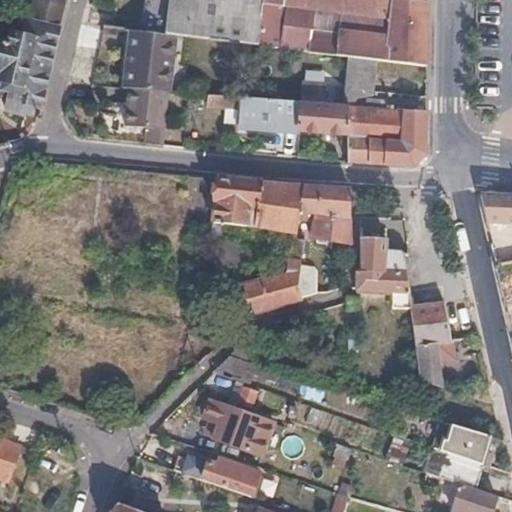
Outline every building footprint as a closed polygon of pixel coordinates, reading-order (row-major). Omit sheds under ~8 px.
[(64,0),(34,0),(30,20),(61,28),(68,1),(64,0)] [(171,13),(172,0),(145,0),(144,10),(171,13)] [(168,34),(179,35),(260,45),(264,0),(172,0),(171,13),(168,34)] [(264,0),(260,45),(264,46),(284,48),(288,7),(273,5),(273,0),(264,0)] [(273,0),(273,5),(288,7),(368,17),(369,0),(273,0)] [(377,61),(429,67),(429,2),(411,0),(394,0),(393,20),(391,37),(366,35),(368,17),(288,7),(284,48),(348,57),(377,61)] [(168,34),(171,13),(144,10),(141,30),(168,34)] [(33,108),(43,109),(61,28),(30,20),(28,20),(24,35),(14,32),(12,43),(6,42),(0,67),(0,68),(5,70),(3,81),(7,81),(5,90),(13,92),(9,110),(27,115),(28,113),(32,113),(33,108)] [(127,65),(125,87),(130,88),(170,91),(172,91),(179,35),(168,34),(141,30),(135,30),(131,65),(127,65)] [(348,57),(342,105),(348,105),(349,135),(373,137),(373,164),(415,168),(428,153),(428,112),(353,106),(354,96),(374,94),(377,61),(348,57)] [(166,145),(170,91),(130,88),(128,125),(147,126),(146,143),(166,145)] [(304,101),(257,98),(203,93),(203,106),(241,108),(240,126),(302,131),(304,101)] [(302,131),(349,135),(348,105),(342,105),(304,101),(302,131)] [(349,135),(351,162),(373,164),(373,137),(349,135)] [(210,241),(220,243),(221,238),(224,224),(247,228),(249,215),(256,216),(260,184),(218,181),(210,241)] [(260,184),(256,216),(254,228),(293,233),(296,220),(302,188),(260,184)] [(310,238),(351,245),(350,192),(302,188),(296,220),(311,223),(310,238)] [(511,194),(479,194),(486,223),(511,222),(511,194)] [(226,239),(221,238),(220,243),(216,265),(236,270),(244,270),(247,249),(225,244),(226,239)] [(281,274),(239,285),(246,316),(299,302),(299,298),(297,287),(299,268),(301,241),(292,239),(281,274)] [(355,292),(407,295),(402,256),(386,255),(386,242),(360,241),(361,273),(354,273),(355,292)] [(297,287),(299,298),(313,296),(314,273),(310,269),(299,268),(297,287)] [(447,325),(443,305),(410,312),(413,331),(447,325)] [(451,345),(451,342),(447,325),(413,331),(420,383),(441,390),(436,347),(451,345)] [(490,380),(486,381),(492,406),(496,408),(490,380)] [(472,400),(492,406),(486,381),(475,382),(477,391),(472,400)] [(241,388),(233,411),(250,416),(257,393),(241,388)] [(263,460),(275,425),(250,416),(233,411),(210,403),(204,422),(219,426),(213,444),(263,460)] [(451,428),(442,453),(482,466),(487,468),(489,462),(484,460),(491,439),(451,428)] [(394,436),(385,462),(399,467),(408,441),(394,436)] [(18,449),(0,442),(0,480),(7,483),(18,449)] [(474,492),(482,466),(442,453),(433,449),(424,475),(460,487),(474,492)] [(319,465),(333,470),(337,459),(323,455),(319,465)] [(207,464),(201,481),(263,503),(270,480),(256,476),(256,475),(219,462),(217,467),(207,464)] [(490,511),(495,499),(474,492),(460,487),(452,511),(490,511)] [(289,511),(263,503),(259,511),(289,511)]
